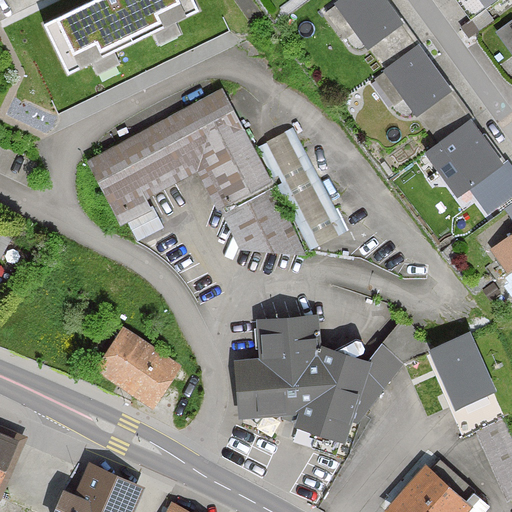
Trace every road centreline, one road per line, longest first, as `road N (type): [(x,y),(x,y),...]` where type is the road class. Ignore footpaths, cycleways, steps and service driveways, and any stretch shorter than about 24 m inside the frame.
road 1 (residential): [(0,198),(141,259),(178,297),(214,385),(213,412),(191,468)]
road 2 (secondary): [(0,377),(191,468)]
road 3 (residential): [(418,0),(511,130)]
